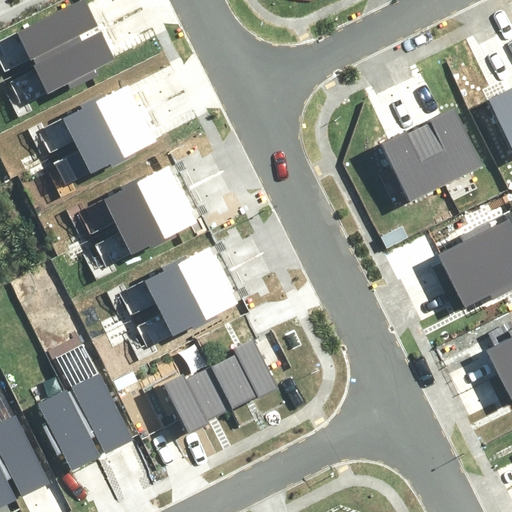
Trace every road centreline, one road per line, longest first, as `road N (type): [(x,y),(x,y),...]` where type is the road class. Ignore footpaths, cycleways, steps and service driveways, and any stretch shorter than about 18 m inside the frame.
road 1 (residential): [(247,88),(403,386)]
road 2 (residential): [(403,386),(142,511)]
road 3 (residential): [(247,88),(419,0)]
road 4 (residential): [(403,386),(471,511)]
